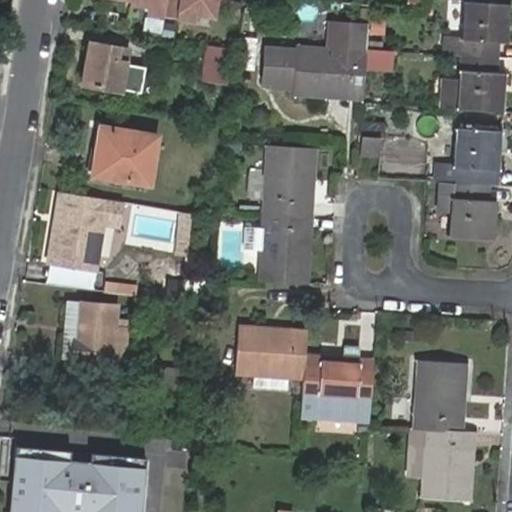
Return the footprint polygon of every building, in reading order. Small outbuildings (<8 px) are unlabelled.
[(162,11),(164,0),(131,0),(131,1),(130,6),(148,9),(162,11)] [(177,14),(179,0),(164,0),(162,11),(161,18),(176,21),(177,14)] [(179,0),(177,14),(191,16),(209,19),(212,0),(179,0)] [(465,5),(460,57),(497,60),(497,44),(499,26),(506,26),(507,8),(465,5)] [(161,18),(162,11),(148,9),(147,16),(161,18)] [(191,16),(177,14),(176,21),(182,22),(189,24),(191,16)] [(368,17),(368,34),(384,34),(384,18),(368,17)] [(266,47),(262,81),(294,85),(293,94),(325,97),(325,94),(326,84),(332,85),(331,94),(331,95),(361,97),(364,67),(366,49),(368,27),(331,23),(328,49),(298,46),(297,50),(266,47)] [(505,45),(506,26),(499,26),(497,44),(505,45)] [(90,42),(84,83),(120,89),(125,59),(115,57),(117,47),(90,42)] [(202,47),(199,67),(228,71),(230,51),(202,47)] [(392,52),(366,49),(364,67),(390,70),(392,52)] [(417,55),(415,72),(440,73),(442,56),(417,55)] [(497,60),(460,57),(458,85),(440,85),(438,110),(500,113),(501,92),(493,92),(496,74),(497,60)] [(493,92),(501,92),(503,75),(496,74),(493,92)] [(94,173),(147,182),(155,136),(101,128),(94,173)] [(490,148),(499,148),(500,135),(456,131),(453,169),(437,168),(435,184),(441,184),(452,185),(487,188),(490,148)] [(361,139),(359,158),(379,158),(380,141),(361,139)] [(265,146),(263,215),(306,217),(307,186),(300,186),(300,179),(307,179),(313,179),(314,148),(265,146)] [(499,148),(490,148),(487,188),(496,189),(499,148)] [(250,167),(247,198),(258,199),(260,168),(250,167)] [(452,185),(441,184),(438,212),(449,213),(447,238),(492,242),(493,220),(485,220),(487,202),(487,188),(452,185)] [(121,202),(58,191),(46,263),(95,271),(103,224),(117,226),(121,202)] [(495,203),(487,202),(485,220),(493,220),(495,203)] [(306,217),(263,215),(262,230),(261,252),(260,282),(308,285),(309,255),(305,255),(295,255),(296,247),(305,247),(306,217)] [(261,252),(262,230),(245,229),(244,252),(261,252)] [(295,255),(305,255),(305,247),(296,247),(295,255)] [(69,302),(64,358),(74,359),(76,339),(79,339),(82,303),(69,302)] [(124,361),(126,326),(124,326),(124,317),(117,317),(118,305),(82,303),(79,339),(76,339),(74,359),(124,361)] [(235,375),(304,379),(305,357),(306,355),(307,335),(278,334),(277,341),(269,341),(269,334),(269,329),(237,328),(235,375)] [(337,361),(337,357),(306,355),(305,357),(304,379),(303,403),(320,404),(319,414),(357,416),(370,417),(373,358),(360,358),(360,347),(344,345),(343,361),(337,361)] [(413,428),(428,429),(457,432),(459,402),(452,401),(453,394),(460,395),(465,395),(468,366),(419,362),(413,428)] [(320,404),(303,403),(302,413),(319,414),(320,404)] [(457,432),(428,429),(423,496),(470,500),(473,469),(467,469),(460,468),(461,460),(469,460),(471,433),(457,432)] [(70,449),(18,445),(12,511),(143,511),(148,455),(91,451),(90,462),(69,460),(70,449)] [(460,468),(467,469),(469,460),(461,460),(460,468)]
